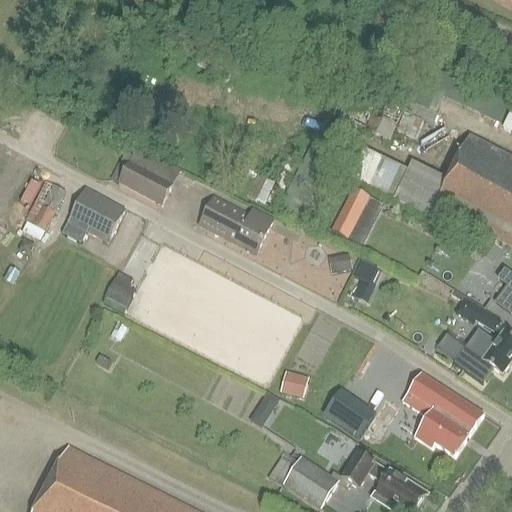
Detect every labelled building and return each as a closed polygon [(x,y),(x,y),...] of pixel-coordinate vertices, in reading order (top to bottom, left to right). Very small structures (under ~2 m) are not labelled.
[(318,0),(317,4),(338,13),(344,0),(318,0)] [(390,144),(407,104),(384,93),(366,133),(390,144)] [(408,105),(405,114),(434,127),(438,118),(408,105)] [(424,124),(404,116),(396,135),(415,143),(424,124)] [(449,232),(455,220),(511,249),(511,160),(470,138),(448,184),(412,165),(407,174),(356,150),(343,178),(383,197),(394,203),(393,204),(449,232)] [(314,143),(276,212),(303,226),(341,158),(314,143)] [(130,164),(118,187),(162,210),(172,190),(173,188),(167,184),(130,165),(130,164)] [(264,203),(273,185),(257,177),(248,195),(264,203)] [(46,187),(25,224),(33,229),(42,211),(53,191),(46,187)] [(112,242),(125,205),(80,190),(67,226),(112,242)] [(42,211),(54,218),(65,197),(53,191),(42,211)] [(352,193),(331,235),(347,243),(368,202),(352,193)] [(253,213),(250,218),(215,200),(200,229),(256,258),(274,224),(253,213)] [(45,235),(54,218),(42,211),(33,229),(45,235)] [(488,242),(479,255),(492,264),(501,251),(488,242)] [(350,257),(329,261),(332,277),(353,273),(350,257)] [(363,283),(362,284),(375,290),(382,275),(369,269),(363,283)] [(509,288),(497,304),(511,315),(511,278),(505,273),(499,281),(509,288)] [(118,276),(115,283),(129,291),(133,283),(118,276)] [(135,295),(114,283),(105,300),(126,312),(135,295)] [(105,301),(102,306),(124,317),(126,312),(105,301)] [(465,302),(456,317),(474,328),(475,326),(481,330),(493,336),(500,325),(481,313),(482,312),(465,302)] [(479,333),(456,366),(483,385),(493,372),(503,379),(511,364),(511,342),(503,336),(497,345),(479,333)] [(100,359),(96,366),(107,372),(111,365),(100,359)] [(310,380),(287,375),(282,395),(305,401),(310,380)] [(456,462),(484,419),(421,377),(403,405),(428,421),(415,440),(434,453),(436,448),(456,462)] [(267,396),(263,403),(266,410),(273,414),(279,404),(267,396)] [(364,437),(380,444),(398,407),(382,400),(364,437)] [(190,511),(67,450),(51,481),(35,511),(190,511)] [(343,481),(341,480),(334,475),(331,480),(302,461),(298,465),(285,457),(268,482),(282,491),(284,489),(319,511),(322,511),(340,485),(348,490),(350,486),(360,492),(369,478),(383,487),(374,501),(390,511),(399,511),(400,511),(399,511),(418,511),(428,498),(391,475),(391,476),(359,455),(343,481)]
